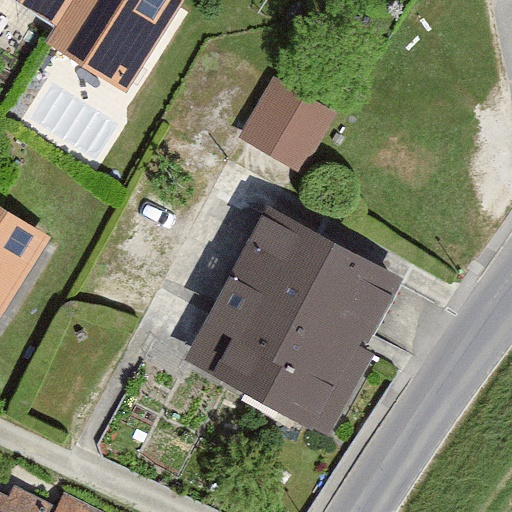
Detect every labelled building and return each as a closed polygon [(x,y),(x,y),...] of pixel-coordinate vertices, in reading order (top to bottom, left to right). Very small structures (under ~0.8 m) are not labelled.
[(63,0),(0,0),(0,7),(44,33),(63,0)] [(112,96),(168,0),(167,0),(63,0),(44,33),(34,51),(112,96)] [(297,176),(335,112),(271,75),(233,138),(297,176)] [(393,287),(243,218),(171,374),(322,443),(393,287)] [(0,292),(31,239),(0,220),(0,292)]
